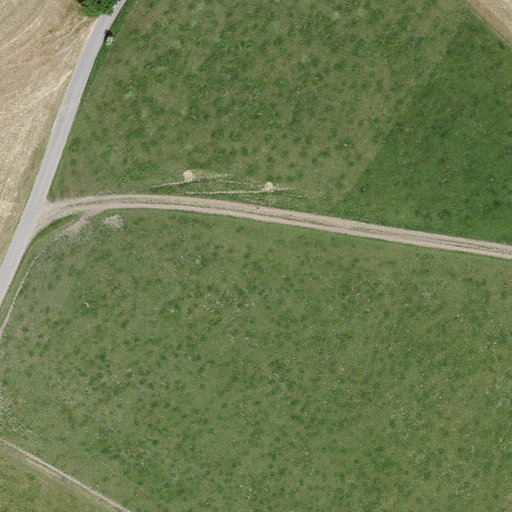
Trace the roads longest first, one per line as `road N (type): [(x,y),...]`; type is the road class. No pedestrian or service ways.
road 1 (track): [(34,216),(106,200),(171,200),(511,252)]
road 2 (unclassified): [(121,0),(98,32),(47,187),(0,293)]
